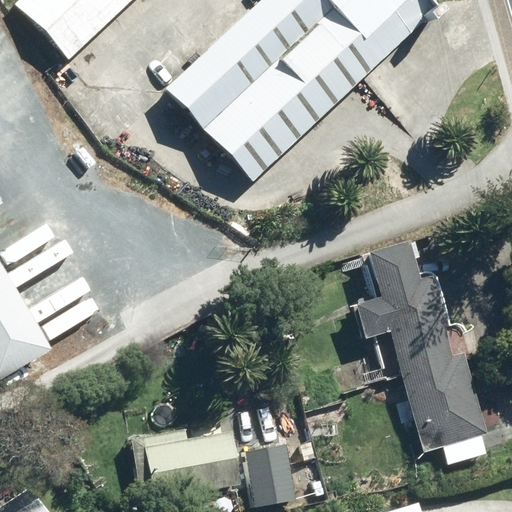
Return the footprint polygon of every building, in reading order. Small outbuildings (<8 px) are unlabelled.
[(69,65),(138,0),(24,0),(16,8),(69,65)] [(259,0),(161,90),(248,185),(422,24),(433,14),(436,12),(426,0),(259,0)] [(420,451),(424,450),(438,446),(443,466),(482,455),(477,435),(483,434),(462,360),(461,354),(452,356),(430,279),(416,283),(412,266),(425,263),(420,248),(408,251),(406,244),(366,255),(379,301),(353,308),(362,342),(387,335),(420,451)] [(335,271),(328,293),(340,297),(348,275),(335,271)] [(0,385),(47,357),(0,279),(0,385)] [(178,435),(127,442),(137,504),(235,489),(227,435),(180,442),(178,435)] [(274,448),(242,455),(253,508),(286,501),(274,448)] [(0,497),(0,511),(35,511),(25,496),(23,497),(16,487),(0,497)]
